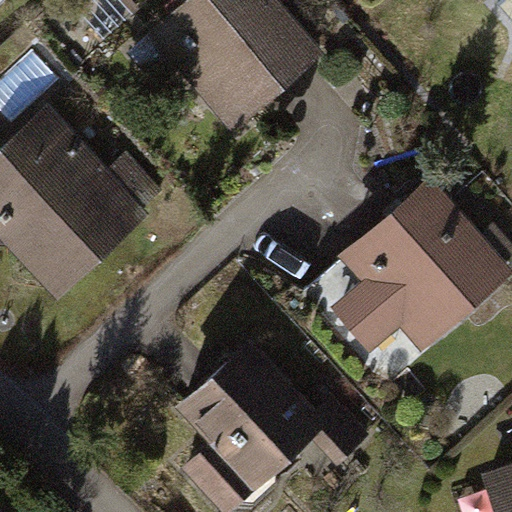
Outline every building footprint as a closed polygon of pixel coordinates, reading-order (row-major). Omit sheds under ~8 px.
[(176,18),(136,51),(161,80),(185,60),(236,118),(317,50),(273,0),(172,0),(166,6),(176,18)] [(511,0),(505,0),(501,5),(511,17),(511,0)] [(48,109),(0,153),(0,220),(62,287),(144,213),(141,209),(163,189),(136,160),(113,180),(48,109)] [(432,181),(360,243),(380,263),(371,278),(374,280),(342,307),(372,340),(403,314),(426,340),(508,270),(501,261),(511,251),(511,241),(496,223),(480,236),(432,181)] [(249,344),(186,401),(220,436),(190,463),(234,511),(257,511),(280,492),(278,483),(267,472),(315,428),(342,459),(368,435),(333,397),(314,414),(249,344)] [(511,511),(511,470),(493,477),(504,511),(511,511)]
